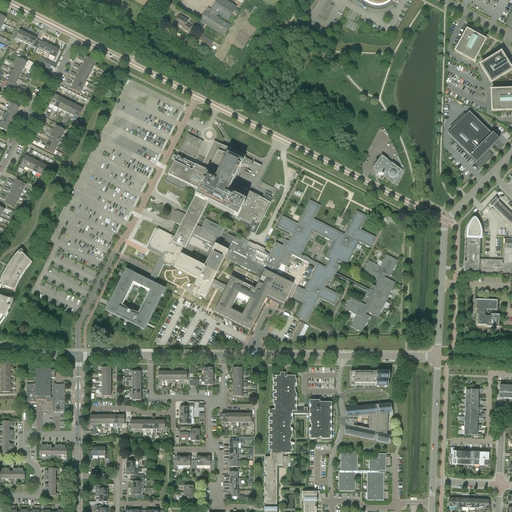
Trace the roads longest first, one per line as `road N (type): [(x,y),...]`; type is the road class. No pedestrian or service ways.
road 1 (unclassified): [(445,221),(277,136)]
road 2 (residential): [(0,174),(76,36)]
road 3 (residential): [(331,500),(343,356)]
road 4 (tertiary): [(432,482),(437,356)]
road 5 (tertiary): [(222,355),(343,356)]
